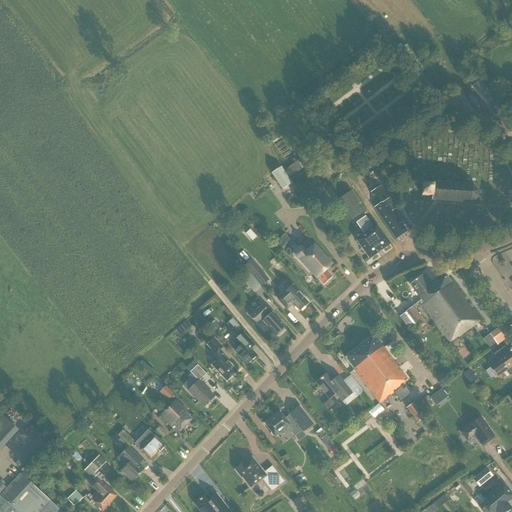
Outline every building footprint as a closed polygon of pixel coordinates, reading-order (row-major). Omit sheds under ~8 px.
[(425,70),(407,45),(396,54),(414,78),(425,70)] [(477,94),(497,118),(506,110),(486,87),(477,94)] [(438,107),(447,118),(453,113),(445,102),(438,107)] [(511,122),(508,117),(503,121),(509,128),(511,125),(511,122)] [(303,168),(282,137),(270,144),(291,176),(303,168)] [(369,162),(376,170),(383,165),(376,156),(369,162)] [(271,173),(282,190),(292,183),(281,167),(271,173)] [(432,200),(471,203),(478,199),(478,191),(473,185),(434,182),(433,185),(423,184),(422,196),(432,197),(432,200)] [(393,211),(396,209),(381,186),(371,193),(379,205),(374,208),(396,240),(408,232),(393,211)] [(351,191),(339,200),(353,220),(365,211),(351,191)] [(365,217),(356,223),(364,235),(356,241),(370,259),(378,253),(382,251),(382,250),(390,244),(377,226),(374,228),(365,217)] [(314,245),(306,252),(304,250),(303,249),(302,249),(301,249),(300,249),(299,249),(298,250),(297,250),(297,251),(296,252),(296,253),(296,254),(296,255),(296,256),(297,257),(316,278),(317,277),(324,285),(332,277),(325,270),(332,264),(314,245)] [(251,260),(244,266),(261,286),(268,279),(251,260)] [(447,277),(439,282),(438,281),(433,285),(424,274),(410,285),(423,303),(421,305),(450,343),(480,321),(447,277)] [(300,282),(294,287),(301,294),(306,289),(300,282)] [(292,286),(284,294),(284,295),(278,300),(287,310),(293,304),(300,311),(309,303),(292,286)] [(266,327),(268,326),(277,335),(285,327),(272,313),(271,314),(270,312),(269,312),(263,305),(250,316),(257,324),(262,319),(264,321),(265,322),(264,324),(266,327)] [(405,314),(401,317),(413,334),(427,324),(413,305),(404,312),(405,314)] [(239,327),(233,319),(228,323),(235,331),(238,328),(239,327)] [(208,326),(215,334),(221,328),(214,321),(208,326)] [(191,329),(185,322),(175,331),(181,338),(191,329)] [(509,337),(501,327),(490,335),(498,345),(509,337)] [(248,365),(257,356),(248,347),(252,343),(238,328),(235,331),(234,332),(239,338),(232,344),(237,349),(235,351),(248,365)] [(400,385),(407,380),(374,336),(345,358),(380,404),(401,387),(400,385)] [(218,360),(212,365),(227,381),(237,372),(222,356),(218,352),(223,348),(214,339),(207,345),(215,354),(213,356),(218,360)] [(511,356),(510,354),(505,347),(494,355),(499,362),(490,368),(496,376),(505,370),(510,377),(511,375),(511,356)] [(190,373),(199,381),(188,391),(204,407),(215,397),(199,381),(202,379),(207,375),(198,366),(190,373)] [(316,383),(329,400),(336,394),(342,402),(352,394),(339,377),(333,382),(327,374),(316,383)] [(443,387),(432,393),(435,400),(447,394),(443,387)] [(163,393),(168,399),(172,395),(167,389),(163,393)] [(185,413),(187,411),(176,400),(161,416),(173,429),(175,427),(180,432),(192,419),(185,413)] [(6,414),(23,422),(28,411),(11,403),(6,414)] [(414,404),(406,409),(417,424),(425,418),(414,404)] [(313,424),(300,407),(289,414),(290,415),(285,419),(280,412),(265,424),(271,432),(271,434),(273,437),(274,436),(275,438),(288,428),(295,436),(302,430),(303,432),(313,424)] [(0,446),(15,430),(0,417),(0,446)] [(481,418),(468,427),(469,428),(462,433),(467,441),(475,436),(481,445),(494,436),(481,418)] [(123,430),(118,435),(130,447),(135,441),(123,430)] [(165,447),(154,436),(148,430),(135,444),(141,450),(140,450),(150,460),(157,453),(159,454),(165,447)] [(317,434),(326,445),(331,441),(322,430),(317,434)] [(123,442),(118,436),(112,442),(117,448),(123,442)] [(140,474),(148,465),(123,442),(117,448),(123,454),(119,457),(127,465),(122,471),(132,481),(138,475),(139,475),(140,474)] [(334,446),(329,450),(332,455),(337,451),(334,446)] [(67,454),(61,461),(70,469),(76,463),(67,454)] [(110,504),(117,496),(101,482),(105,478),(97,471),(106,462),(99,456),(85,471),(95,480),(90,486),(97,492),(110,504)] [(246,463),(241,467),(241,466),(235,470),(241,478),(242,477),(251,488),(262,479),(272,492),(284,482),(274,469),(266,475),(252,458),(247,462),(246,461),(246,462),(246,463)] [(0,511),(57,511),(59,510),(21,474),(0,496),(0,511)] [(469,479),(475,488),(483,483),(477,474),(469,479)] [(354,496),(361,493),(358,489),(368,483),(366,479),(350,488),(354,496)] [(508,511),(511,509),(511,508),(509,505),(510,504),(510,502),(509,502),(511,499),(511,493),(505,485),(498,491),(498,490),(486,500),(486,501),(479,507),(483,511),(508,511)] [(76,490),(67,499),(74,506),(83,498),(76,490)] [(97,492),(93,497),(90,494),(88,497),(90,499),(103,511),(110,504),(97,492)] [(206,495),(194,504),(200,511),(230,511),(218,496),(212,501),(206,495)] [(298,497),(292,502),(299,511),(309,511),(312,510),(308,505),(303,498),(300,500),(298,497)] [(425,510),(426,511),(432,511),(437,509),(433,503),(425,510)]
